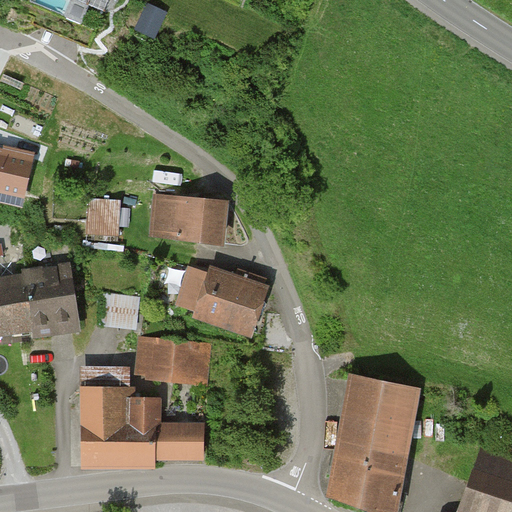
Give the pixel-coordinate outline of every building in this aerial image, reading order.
[(147,7),(134,32),(153,42),(166,17),(147,7)] [(0,175),(2,176),(7,164),(11,149),(0,145),(0,175)] [(123,235),(123,194),(91,194),(91,235),(123,235)] [(157,198),(155,241),(229,246),(232,202),(157,198)] [(74,266),(0,277),(0,340),(84,327),(74,266)] [(215,267),(200,317),(263,335),(277,285),(215,267)] [(142,299),(107,296),(105,330),(140,332),(142,299)] [(212,342),(142,340),(141,377),(211,380),(212,342)] [(136,368),(87,369),(90,467),(210,463),(209,419),(167,421),(166,380),(137,381),(136,368)] [(427,383),(356,372),(336,496),(407,507),(427,383)] [(511,511),(511,458),(484,450),(466,511),(511,511)]
